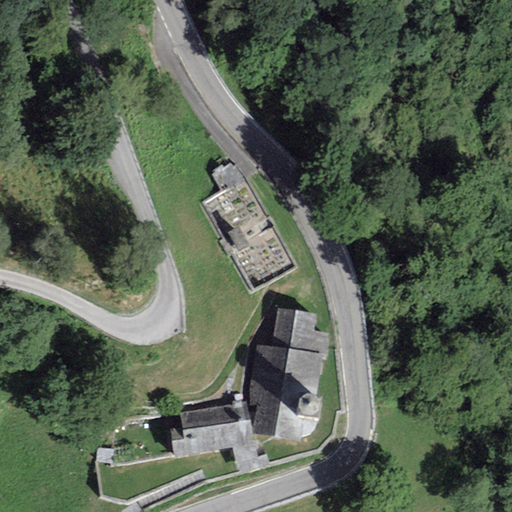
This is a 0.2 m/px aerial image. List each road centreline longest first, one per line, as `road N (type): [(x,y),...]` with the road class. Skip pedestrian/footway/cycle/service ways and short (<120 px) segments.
road 1 (tertiary): [(164,0),(224,112),(296,193),(322,239),(347,313),(358,390),(357,440),(340,464),(216,511)]
road 2 (unclassified): [(59,0),(159,252),(169,310),(156,326),(134,327),(0,273)]
